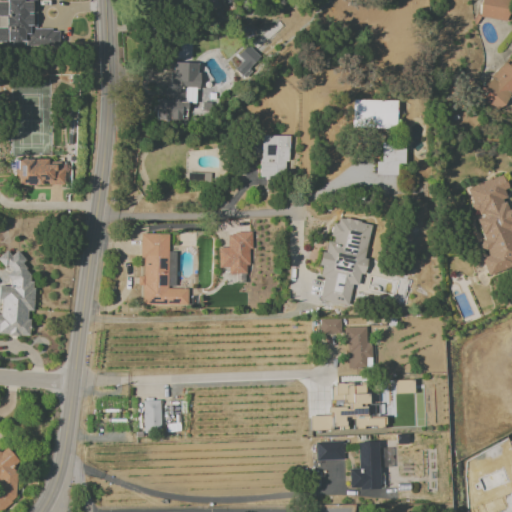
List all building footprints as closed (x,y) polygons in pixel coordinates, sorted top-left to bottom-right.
[(0,0),(0,41),(25,42),(25,47),(57,46),(57,30),(35,30),(35,0),(0,0)] [(198,0),(203,12),(220,6),(218,0),(198,0)] [(506,20),(507,0),(479,0),(479,18),(506,20)] [(237,65),(245,73),(259,58),(246,46),(236,56),(241,60),(237,65)] [(155,119),(186,120),(186,104),(196,104),(197,63),(171,63),(170,88),(165,88),(164,100),(156,99),(155,119)] [(395,101),(351,100),(350,128),(394,129),(395,101)] [(286,136),(259,136),(258,177),(286,177),(286,136)] [(404,143),(381,143),(381,162),(375,162),(375,175),(394,175),(394,164),(403,165),(404,143)] [(16,160),(16,185),(62,184),(62,160),(16,160)] [(186,187),(210,187),(210,173),(186,173),(186,187)] [(485,273),(511,265),(511,223),(505,197),(502,189),(506,188),(502,176),(467,186),(476,218),(475,218),(486,256),(481,258),(485,273)] [(370,224),(334,217),(330,240),(326,239),(324,253),(320,252),(317,265),(320,266),(318,277),(322,278),(318,300),(348,306),(352,285),(358,286),(370,224)] [(226,233),(226,248),(217,248),(217,268),(227,268),(227,274),(247,274),(247,250),(252,250),(252,233),(226,233)] [(167,234),(139,234),(139,259),(142,259),(142,276),(136,276),(136,286),(141,286),(141,304),(186,305),(187,289),(166,288),(167,234)] [(0,300),(0,334),(27,337),(28,312),(27,312),(31,256),(0,253),(0,267),(8,268),(7,286),(0,285),(0,299),(0,300)] [(339,319),(318,319),(318,334),(339,334),(339,319)] [(393,381),(393,394),(411,393),(411,380),(393,381)] [(309,430),(346,428),(345,420),(352,419),(352,428),(381,426),(380,417),(366,417),(364,383),(330,385),(331,401),(338,400),(339,407),(325,408),(325,415),(308,416),(309,430)] [(141,401),(142,432),(159,432),(158,400),(141,401)] [(314,460),(342,460),(342,441),(313,442),(314,460)] [(376,442),(356,443),(357,469),(348,469),(348,489),(377,488),(376,442)] [(0,511),(13,501),(15,477),(9,469),(18,462),(7,447),(0,452),(0,451),(0,511)]
